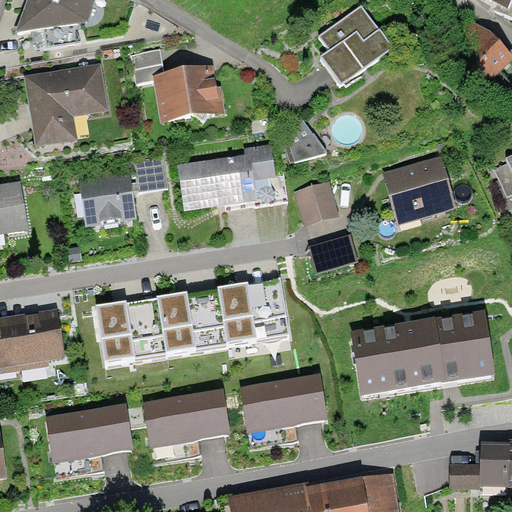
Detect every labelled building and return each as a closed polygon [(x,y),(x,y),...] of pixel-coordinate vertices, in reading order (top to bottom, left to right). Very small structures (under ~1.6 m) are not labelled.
[(94,0),(28,0),(17,32),(86,23),(94,0)] [(483,0),(505,11),(510,0),(483,0)] [(341,90),(393,52),(359,6),(318,36),(330,52),(319,60),(341,90)] [(511,63),(511,55),(490,33),(474,23),(448,47),(484,89),(511,63)] [(152,78),(164,76),(160,52),(131,57),(135,87),(153,84),(152,78)] [(102,66),(25,78),(36,150),(80,143),(76,119),(109,114),(102,66)] [(164,76),(152,78),(153,84),(159,125),(196,120),(203,126),(209,118),(223,116),(214,66),(164,76)] [(303,120),(287,131),(295,163),(325,153),(303,120)] [(247,157),(180,166),(187,213),(287,199),(283,173),(274,175),(271,146),(246,149),(247,157)] [(441,158),(382,174),(397,227),(455,210),(441,158)] [(510,164),(495,171),(508,200),(511,198),(511,158),(508,160),(510,164)] [(165,159),(135,164),(139,192),(169,188),(165,159)] [(129,172),(79,179),(87,230),(137,222),(129,172)] [(20,183),(0,185),(0,238),(27,234),(20,183)] [(331,183),(297,193),(307,228),(341,218),(331,183)] [(355,239),(311,250),(318,275),(361,263),(355,239)] [(121,305),(94,309),(104,368),(291,337),(281,278),(242,285),(181,295),(121,305)] [(58,314),(0,322),(0,371),(65,362),(58,314)] [(490,315),(356,335),(366,400),(500,379),(490,315)] [(320,376),(242,390),(252,450),(298,442),(296,428),(328,423),(320,376)] [(224,393),(145,405),(154,466),(202,459),(200,442),(231,438),(224,393)] [(125,407),(48,420),(57,479),(103,472),(101,457),(133,452),(125,407)] [(0,483),(11,482),(4,433),(0,433),(0,483)] [(508,489),(509,447),(481,446),(481,452),(477,452),(477,465),(451,465),(451,491),(480,491),(480,489),(508,489)] [(311,486),(228,501),(229,511),(399,511),(393,477),(312,491),(311,486)]
